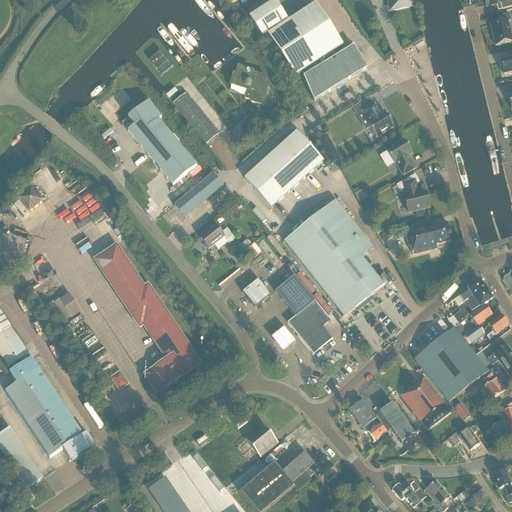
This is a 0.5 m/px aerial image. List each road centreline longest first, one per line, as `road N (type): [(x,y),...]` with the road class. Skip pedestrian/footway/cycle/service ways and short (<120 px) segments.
road 1 (unclassified): [(256,383),(242,333),(105,172),(5,91)]
road 2 (residential): [(481,268),(447,154),(415,92),(380,70),(329,0)]
road 3 (tertiary): [(48,511),(224,394),(256,383)]
road 4 (unclassified): [(318,418),(481,268)]
road 5 (residential): [(511,180),(471,11)]
road 6 (residential): [(376,485),(395,472),(449,474),(511,454)]
